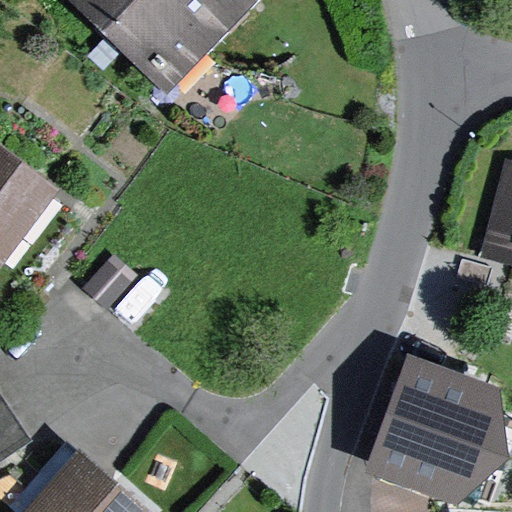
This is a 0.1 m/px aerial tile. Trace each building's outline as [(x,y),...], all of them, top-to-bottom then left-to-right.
[(251,0),(66,0),(163,92),(251,0)] [(0,263),(61,184),(0,136),(0,263)] [(511,195),(499,245),(511,248),(511,195)] [(136,273),(111,250),(80,285),(106,308),(136,273)] [(447,488),(485,386),(406,358),(369,460),(447,488)] [(0,454),(33,430),(0,383),(0,454)] [(0,462),(0,489),(16,504),(9,511),(145,511),(156,499),(77,432),(42,474),(17,452),(0,462)]
